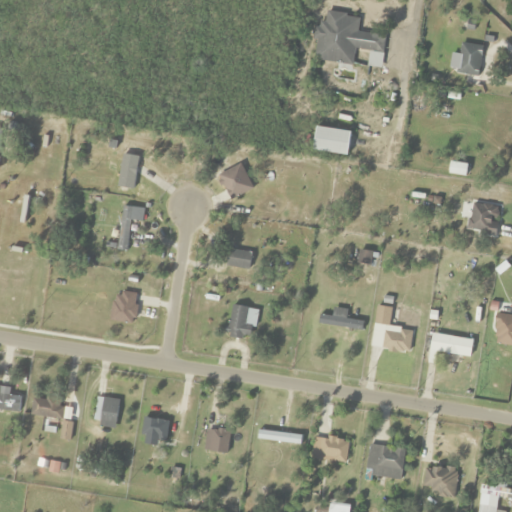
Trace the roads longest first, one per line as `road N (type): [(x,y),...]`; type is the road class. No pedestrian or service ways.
road 1 (residential): [(0,338),(511,420)]
road 2 (residential): [(163,364),(187,213)]
